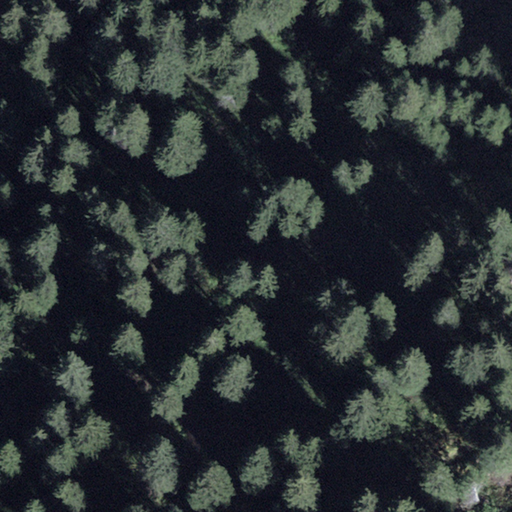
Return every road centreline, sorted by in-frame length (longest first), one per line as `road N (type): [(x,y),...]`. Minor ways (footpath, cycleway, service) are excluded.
road 1 (track): [(0,398),(21,401),(107,366),(152,382),(197,426),(186,511)]
road 2 (track): [(357,511),(407,478),(511,431)]
